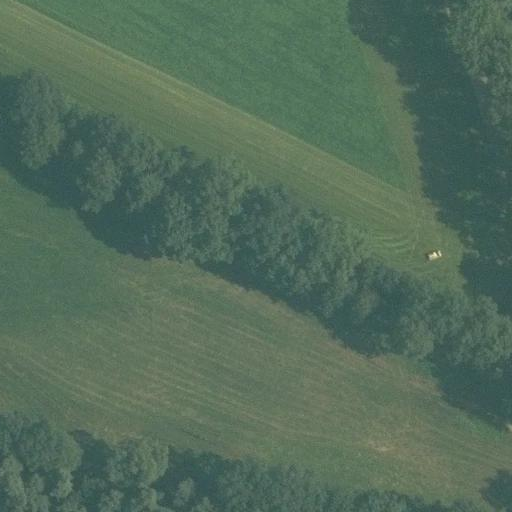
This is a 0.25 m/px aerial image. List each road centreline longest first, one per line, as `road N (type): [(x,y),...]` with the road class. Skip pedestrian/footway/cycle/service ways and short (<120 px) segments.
road 1 (track): [(511,371),(0,115)]
road 2 (track): [(511,188),(450,0)]
